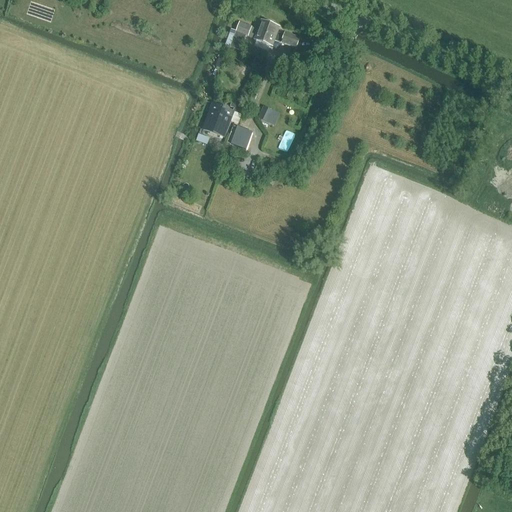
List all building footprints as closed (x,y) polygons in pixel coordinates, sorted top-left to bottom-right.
[(254,40),(258,42),(273,47),(275,42),(297,49),(301,39),(285,34),(285,36),(278,34),(280,28),(261,21),(258,30),(240,24),(237,33),(247,37),(254,39),(254,40)] [(231,48),(241,52),(247,37),(237,33),(231,48)] [(239,102),(231,104),(233,113),(241,111),(239,102)] [(234,113),(214,106),(205,133),(225,139),(234,113)] [(259,119),(267,123),(271,113),(264,110),(259,119)]
